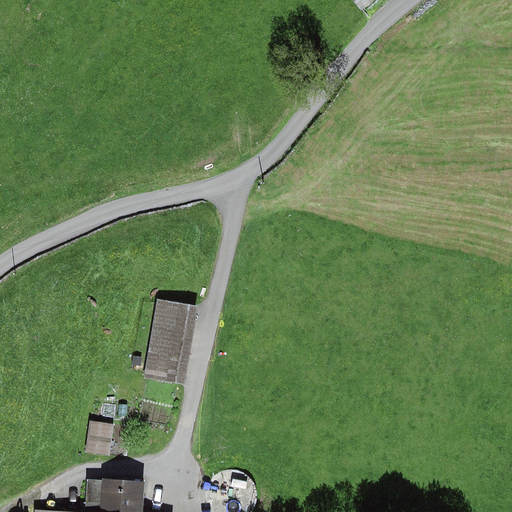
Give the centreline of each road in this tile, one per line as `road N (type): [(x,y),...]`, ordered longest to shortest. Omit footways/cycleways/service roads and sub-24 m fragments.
road 1 (residential): [(411,0),(376,27),(266,159),(201,190),(115,208),(0,266)]
road 2 (track): [(8,511),(83,471),(171,467),(235,212),(234,179)]
